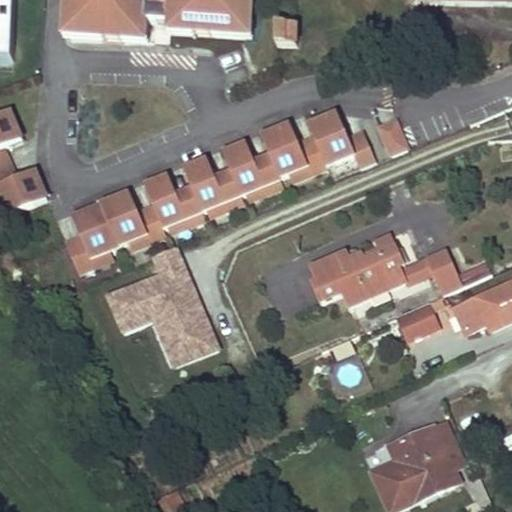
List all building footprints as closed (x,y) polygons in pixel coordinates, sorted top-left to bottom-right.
[(0,0),(0,63),(13,64),(16,0),(0,0)] [(73,0),(72,31),(102,33),(102,43),(125,44),(126,34),(147,35),(147,25),(171,26),(188,27),(192,27),(191,37),(215,38),(215,28),(233,29),(246,29),(247,0),(73,0)] [(188,27),(171,26),(170,36),(191,37),(192,27),(188,27)] [(245,39),(246,29),(233,29),(215,28),(215,38),(245,39)] [(279,28),(278,49),(299,49),(299,29),(279,28)] [(102,33),(72,31),(71,41),(102,43),(102,33)] [(146,45),(147,35),(126,34),(125,44),(146,45)] [(8,220),(48,203),(39,182),(28,186),(25,179),(17,182),(4,152),(12,148),(9,141),(19,137),(10,115),(0,119),(0,201),(4,211),(8,220)] [(339,118),(332,122),(336,132),(344,129),(339,118)] [(82,240),(67,247),(79,277),(95,270),(92,262),(110,254),(129,246),(147,238),(151,246),(167,239),(164,232),(168,231),(187,223),(189,230),(206,223),(203,216),(207,214),(226,206),(229,213),(245,206),(242,199),(246,197),(265,190),(267,196),(284,189),(280,182),(290,178),(308,170),(311,178),(355,159),(362,173),(378,166),(365,137),(350,143),(344,129),(336,132),(332,122),(311,131),(315,142),(300,148),(297,140),(289,143),(285,133),(263,142),(271,160),(256,167),(248,148),(224,158),(232,177),(217,183),(209,164),(185,174),(194,194),(178,200),(170,181),(147,191),(154,210),(139,216),(136,208),(129,211),(124,200),(81,219),(86,229),(78,232),(82,240)] [(381,131),(393,160),(409,153),(397,125),(381,131)] [(292,130),(285,133),(289,143),(297,140),(292,130)] [(23,144),(19,137),(9,141),(12,148),(23,144)] [(308,170),(290,178),(293,186),(311,178),(308,170)] [(28,186),(39,182),(36,174),(25,179),(28,186)] [(265,190),(246,197),(249,204),(267,196),(265,190)] [(132,198),(124,200),(129,211),(136,208),(132,198)] [(226,206),(207,214),(210,221),(229,213),(226,206)] [(86,229),(81,219),(74,221),(78,232),(86,229)] [(187,223),(168,231),(171,237),(189,230),(187,223)] [(147,238),(129,246),(132,254),(151,246),(147,238)] [(365,257),(368,264),(397,251),(391,238),(375,245),(377,252),(365,257)] [(349,256),(312,273),(318,286),(313,288),(321,308),(343,298),(349,311),(372,301),(375,309),(391,302),(388,294),(408,285),(401,270),(406,268),(397,251),(368,264),(365,257),(352,263),(349,256)] [(185,271),(177,253),(154,263),(162,281),(185,271)] [(114,262),(110,254),(92,262),(95,270),(114,262)] [(428,264),(444,300),(465,291),(449,254),(428,264)] [(466,287),(491,275),(486,263),(460,275),(466,287)] [(162,281),(110,304),(125,338),(156,325),(170,319),(190,366),(220,353),(202,311),(198,313),(191,298),(196,296),(185,271),(162,281)] [(268,278),(274,312),(305,306),(298,273),(268,278)] [(511,287),(456,313),(467,337),(489,328),(492,335),(511,326),(511,287)] [(429,307),(399,320),(409,346),(440,332),(429,307)] [(190,366),(170,319),(156,325),(176,372),(190,366)] [(467,468),(448,425),(435,431),(455,473),(467,468)] [(435,431),(435,430),(416,439),(417,443),(411,445),(409,442),(391,451),(398,467),(374,478),(389,511),(404,511),(460,486),(455,473),(435,431)] [(485,511),(494,509),(480,481),(471,486),(483,511),(485,511)] [(189,511),(179,492),(159,503),(163,511),(189,511)]
